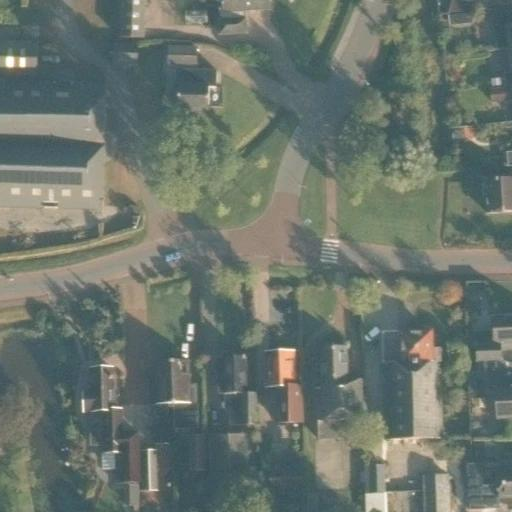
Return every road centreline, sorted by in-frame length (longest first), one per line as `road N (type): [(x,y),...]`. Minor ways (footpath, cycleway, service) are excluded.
road 1 (tertiary): [(0,289),(191,245),(275,244)]
road 2 (tertiary): [(275,244),(305,141),(380,0)]
road 3 (unclassified): [(275,244),(396,260),(511,262)]
